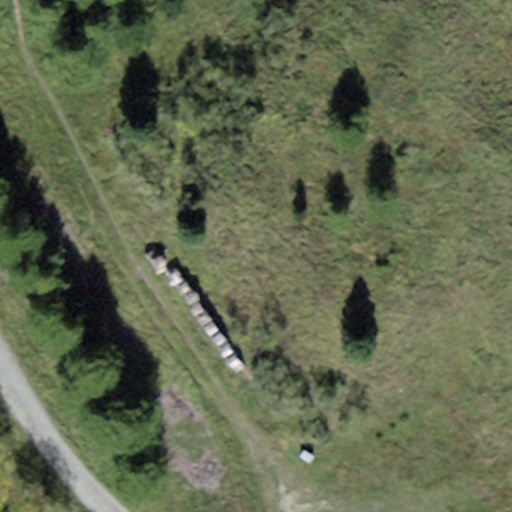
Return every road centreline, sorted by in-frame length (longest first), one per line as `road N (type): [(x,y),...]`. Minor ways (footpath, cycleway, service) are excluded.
road 1 (track): [(20,0),(61,142),(187,347),(309,511)]
road 2 (track): [(0,348),(31,413),(118,511)]
